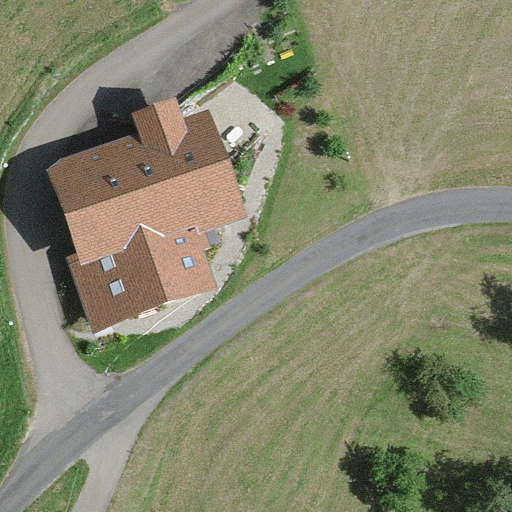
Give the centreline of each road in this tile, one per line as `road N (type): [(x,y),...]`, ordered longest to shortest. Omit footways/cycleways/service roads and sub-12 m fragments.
road 1 (unclassified): [(511,202),(419,211),(298,271),(116,405),(16,511)]
road 2 (track): [(116,405),(67,375),(48,335),(27,230),(47,154),(87,100),(234,0)]
